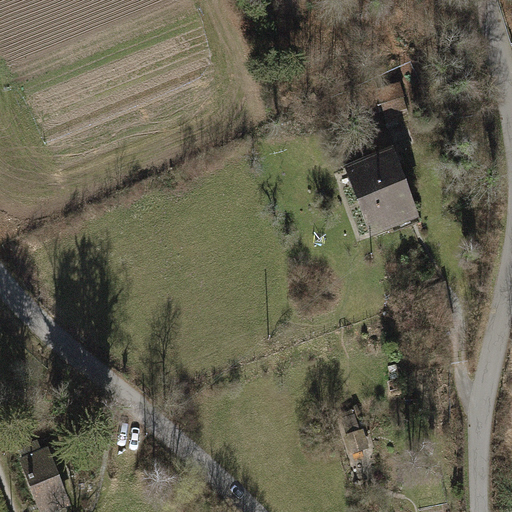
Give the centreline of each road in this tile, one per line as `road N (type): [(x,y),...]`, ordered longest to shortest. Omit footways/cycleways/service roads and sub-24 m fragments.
road 1 (unclassified): [(0,276),(35,321),(254,511)]
road 2 (unclassified): [(483,511),(481,436),(511,267)]
